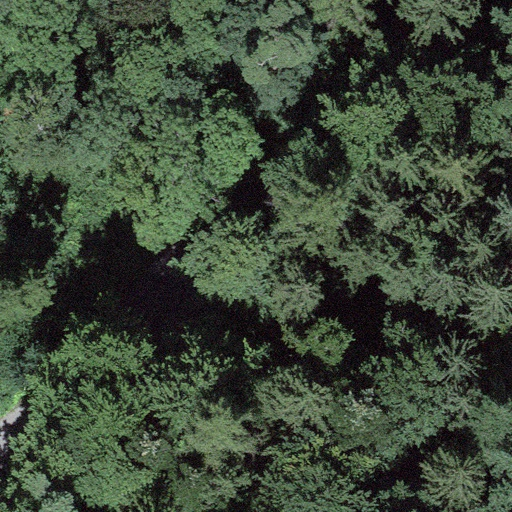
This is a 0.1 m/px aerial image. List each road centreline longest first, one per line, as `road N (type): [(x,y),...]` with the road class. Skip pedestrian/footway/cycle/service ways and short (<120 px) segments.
road 1 (unclassified): [(0,490),(21,444),(84,367),(169,291),(323,171),(511,79)]
road 2 (track): [(352,511),(268,460),(169,291)]
